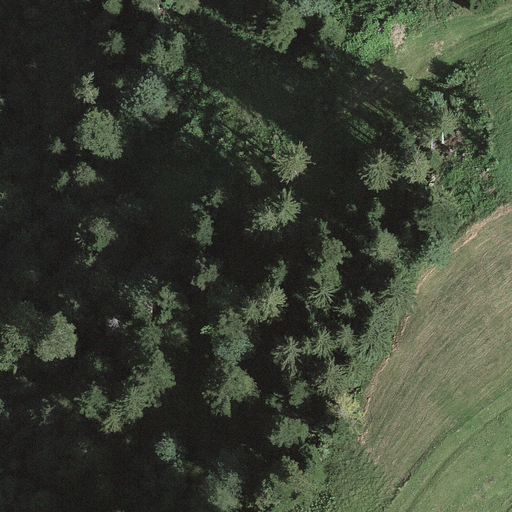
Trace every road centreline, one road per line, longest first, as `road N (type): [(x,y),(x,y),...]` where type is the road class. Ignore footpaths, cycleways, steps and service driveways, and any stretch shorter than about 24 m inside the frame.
road 1 (track): [(236,248),(259,199),(296,155),(359,105),(511,11)]
road 2 (track): [(511,396),(442,452),(395,511)]
